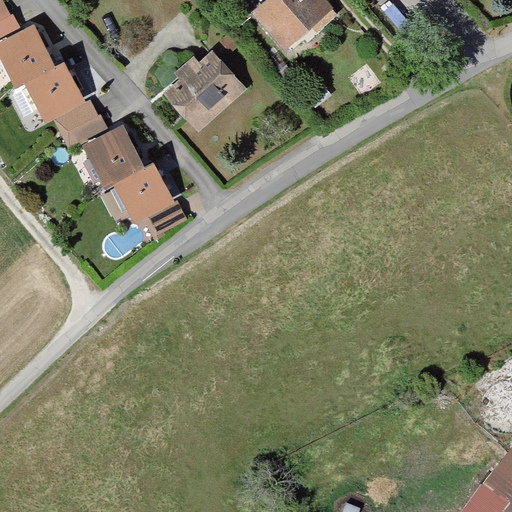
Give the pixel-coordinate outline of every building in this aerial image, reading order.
[(317,0),(264,0),(245,16),(277,55),(328,13),(317,0)] [(26,68),(55,53),(35,13),(0,29),(0,41),(15,73),(26,68)] [(55,53),(26,68),(46,112),(87,94),(67,49),(55,53)] [(241,93),(205,53),(157,96),(193,136),(241,93)] [(147,153),(125,112),(85,134),(106,173),(115,169),(147,153)] [(155,149),(147,153),(115,169),(136,210),(176,190),(155,149)] [(511,511),(511,441),(457,511),(511,511)]
